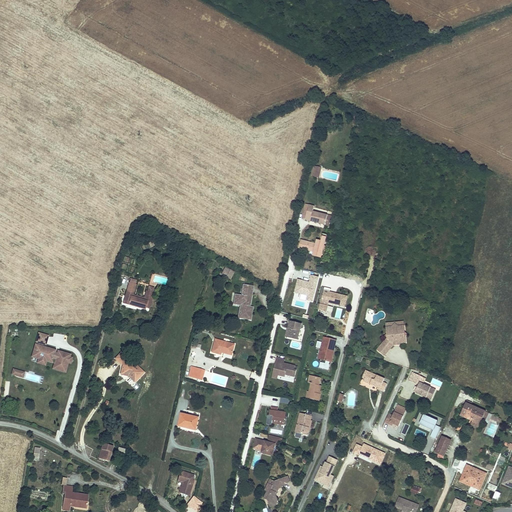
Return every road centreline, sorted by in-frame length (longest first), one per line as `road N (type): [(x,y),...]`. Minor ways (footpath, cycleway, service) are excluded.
road 1 (residential): [(289,511),(318,449),(355,298)]
road 2 (residential): [(232,511),(277,315)]
road 3 (residential): [(174,511),(49,438),(0,423)]
road 4 (track): [(332,79),(382,51),(511,3)]
